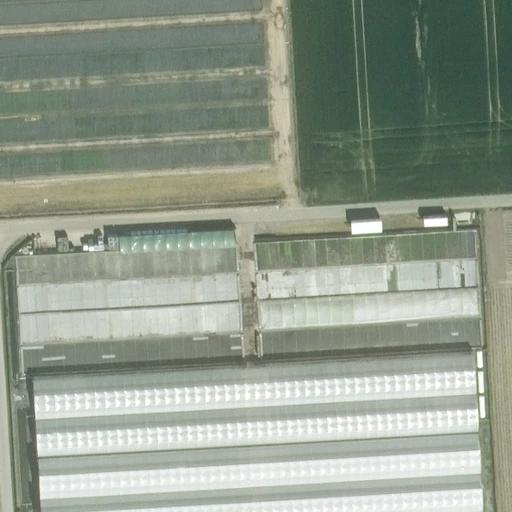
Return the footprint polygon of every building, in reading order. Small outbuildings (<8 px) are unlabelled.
[(233,244),(232,226),(196,228),(197,246),(233,244)] [(120,251),(158,249),(157,230),(119,232),(120,251)] [(265,359),(475,346),(488,345),(481,230),(259,243),(265,359)] [(34,372),(249,359),(243,244),(233,244),(197,246),(158,249),(120,251),(18,257),(25,372),(34,372)] [(39,458),(480,432),(475,346),(265,359),(249,359),(34,372),(39,458)]
